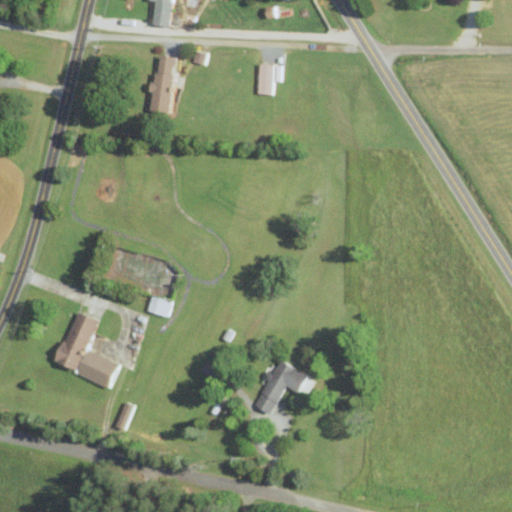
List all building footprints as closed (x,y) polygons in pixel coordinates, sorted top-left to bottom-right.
[(167,26),(170,0),(152,0),(149,24),(167,26)] [(174,57),(154,54),(147,110),(167,112),(174,57)] [(145,310),(167,316),(172,299),(150,293),(145,310)] [(116,362),(84,348),(96,320),(75,310),(52,362),(106,386),(116,362)] [(255,406),(270,414),(284,385),(299,392),(308,373),(278,358),(255,406)]
